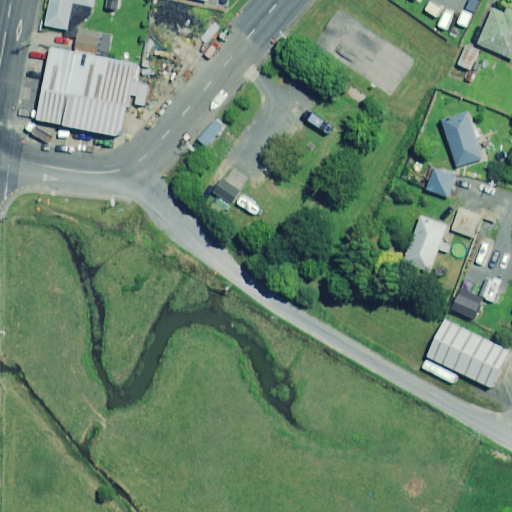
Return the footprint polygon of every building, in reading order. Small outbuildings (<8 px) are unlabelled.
[(71,21),(89,25),(92,9),(94,9),(95,0),(50,0),(45,26),(69,31),(71,21)] [(511,10),(510,9),(507,15),(494,10),(479,44),(511,58),(511,10)] [(123,129),(138,62),(51,42),(36,109),(123,129)] [(480,52),(467,45),(458,64),(470,71),(480,52)] [(484,160),(469,113),(444,121),(458,168),(484,160)] [(226,127),(217,119),(198,140),(208,148),(226,127)] [(248,179),(233,169),(225,181),(223,180),(214,194),(232,205),(248,179)] [(457,177),(435,169),(428,191),(450,199),(457,177)] [(457,208),(450,227),(423,217),(406,263),(432,273),(440,250),(448,253),(456,232),(470,238),(478,216),(457,208)] [(493,242),(481,237),(466,275),(498,288),(502,278),(511,282),(511,254),(491,246),(493,242)] [(481,305),(458,295),(452,310),(475,320),(481,305)] [(511,350),(511,349),(445,319),(429,353),(497,384),(511,350)]
